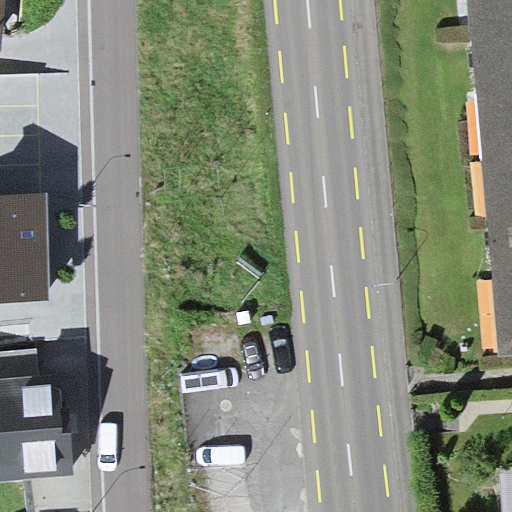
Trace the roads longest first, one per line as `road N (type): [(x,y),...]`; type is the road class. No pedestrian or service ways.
road 1 (primary): [(313,0),(357,511)]
road 2 (residential): [(132,511),(112,0)]
